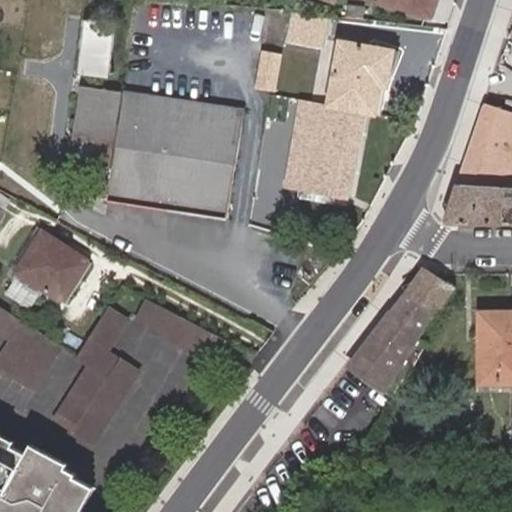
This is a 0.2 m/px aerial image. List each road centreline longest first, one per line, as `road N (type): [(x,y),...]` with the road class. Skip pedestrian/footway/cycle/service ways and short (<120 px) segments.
road 1 (primary): [(396,214),(175,511)]
road 2 (primary): [(482,0),(434,136),(396,214)]
road 3 (residential): [(396,214),(453,248),(511,247)]
